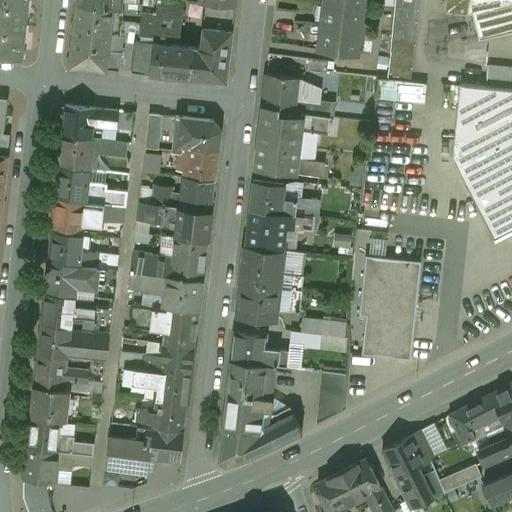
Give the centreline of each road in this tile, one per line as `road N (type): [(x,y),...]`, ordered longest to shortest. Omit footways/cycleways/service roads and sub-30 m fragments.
road 1 (residential): [(41,84),(1,511)]
road 2 (residential): [(245,104),(197,501)]
road 3 (secondary): [(281,469),(511,352)]
road 4 (residential): [(245,104),(41,84)]
